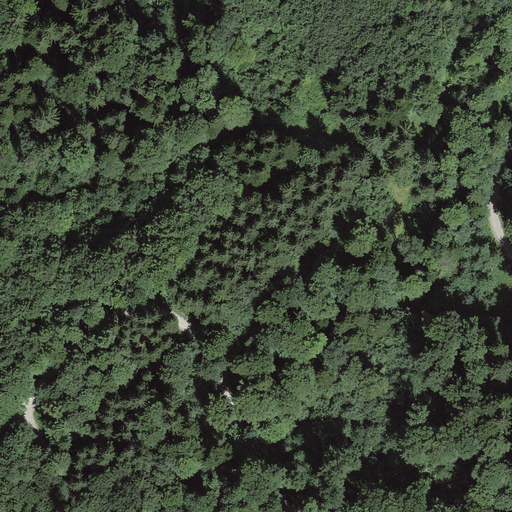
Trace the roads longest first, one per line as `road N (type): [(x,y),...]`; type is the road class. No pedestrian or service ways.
road 1 (track): [(0,211),(109,185),(183,144),(240,127),(294,129),(351,148),(384,191),(380,264),(396,300),(416,317),(511,311)]
road 2 (track): [(0,430),(63,361),(122,315),(159,314),(202,352),(263,487),(293,511)]
road 3 (track): [(511,257),(488,222),(489,191),(511,143)]
road 4 (track): [(83,511),(10,417)]
